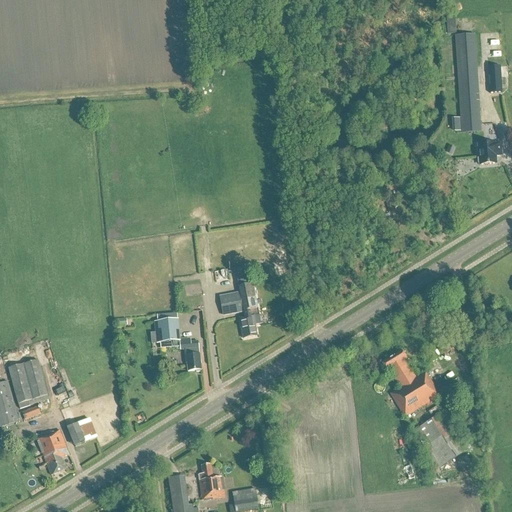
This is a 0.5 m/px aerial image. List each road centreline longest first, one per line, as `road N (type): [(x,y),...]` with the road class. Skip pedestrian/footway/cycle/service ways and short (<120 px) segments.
road 1 (track): [(313,330),(282,0)]
road 2 (primary): [(48,511),(319,344)]
road 3 (primary): [(319,344),(511,225)]
